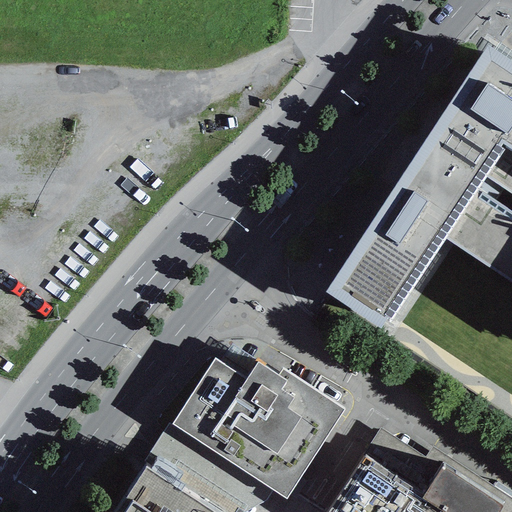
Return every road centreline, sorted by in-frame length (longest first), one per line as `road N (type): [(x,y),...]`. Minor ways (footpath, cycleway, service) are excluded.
road 1 (secondary): [(36,511),(92,434),(465,0)]
road 2 (secondary): [(404,0),(97,351),(0,481)]
road 3 (unknown): [(333,48),(234,73),(73,82),(0,110)]
